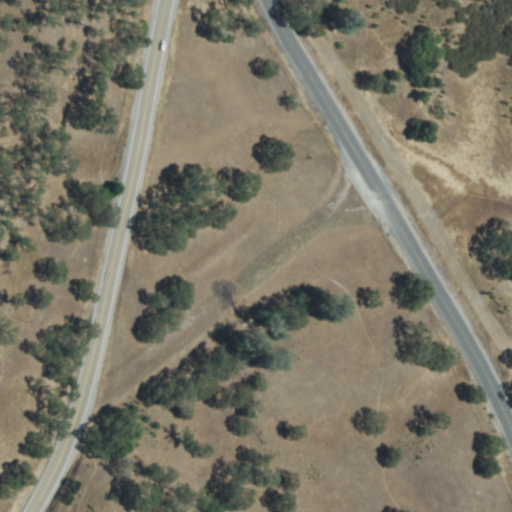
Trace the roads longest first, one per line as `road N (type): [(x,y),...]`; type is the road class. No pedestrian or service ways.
road 1 (tertiary): [(31,511),(82,371),(159,0)]
road 2 (tertiary): [(511,430),(274,0)]
